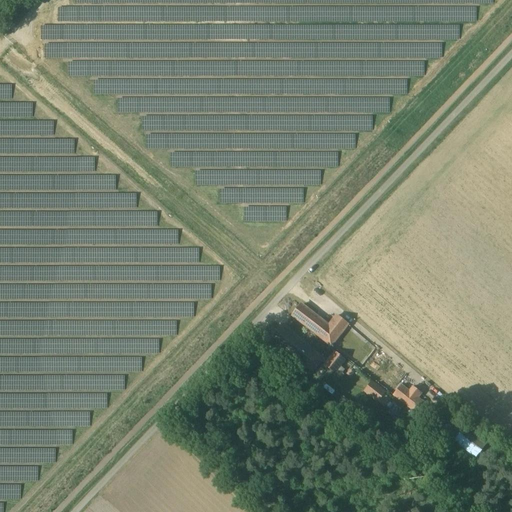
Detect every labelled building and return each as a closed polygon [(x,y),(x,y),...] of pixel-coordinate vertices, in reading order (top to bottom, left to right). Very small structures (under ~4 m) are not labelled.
[(336,316),(328,326),(302,305),(293,317),(331,347),(348,325),(336,316)] [(307,366),(314,371),(322,361),(282,327),(273,338),(307,366)] [(346,360),(335,351),(324,365),(335,374),(346,360)] [(379,401),(387,392),(372,381),(365,390),(364,392),(378,403),(379,401)] [(400,385),(392,396),(414,413),(423,402),(418,399),(421,394),(412,387),(409,392),(400,385)] [(463,427),(454,440),(477,457),(486,444),(463,427)]
